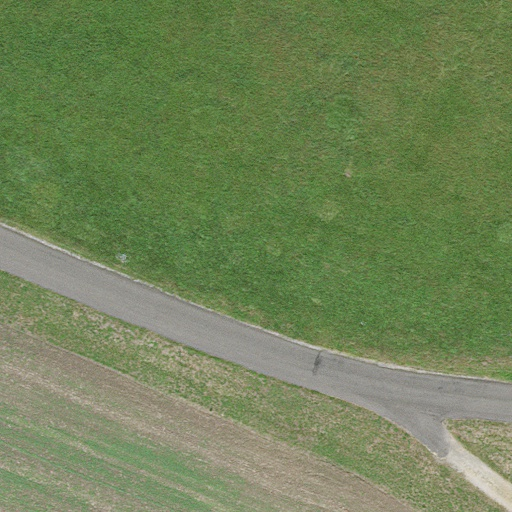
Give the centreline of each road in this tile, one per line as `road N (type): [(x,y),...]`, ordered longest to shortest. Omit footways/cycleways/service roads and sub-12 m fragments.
road 1 (unclassified): [(0,255),(252,354),(418,398),(511,406)]
road 2 (track): [(418,398),(420,444),(506,511)]
